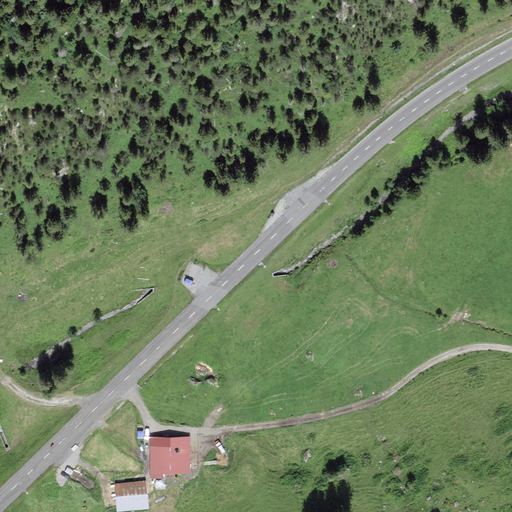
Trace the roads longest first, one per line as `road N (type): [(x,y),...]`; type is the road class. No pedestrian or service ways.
road 1 (secondary): [(511,47),(455,79),(352,160),(0,501)]
road 2 (track): [(125,379),(155,426),(231,429),(363,404),(468,348),(511,349)]
